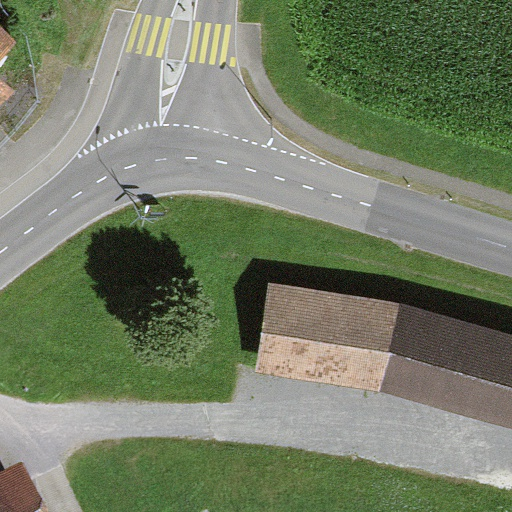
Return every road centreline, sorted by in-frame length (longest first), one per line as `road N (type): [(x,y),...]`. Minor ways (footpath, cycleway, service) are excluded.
road 1 (tertiary): [(511,247),(230,161),(169,157)]
road 2 (track): [(511,203),(353,154),(288,115),(251,53)]
road 3 (tertiary): [(0,253),(109,176),(169,157)]
road 4 (tertiary): [(169,157),(176,39),(188,0)]
